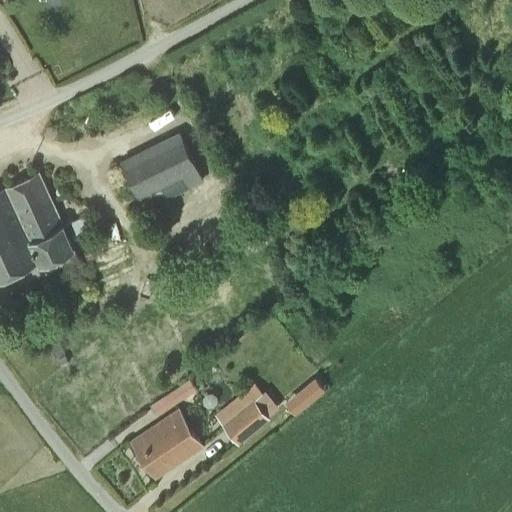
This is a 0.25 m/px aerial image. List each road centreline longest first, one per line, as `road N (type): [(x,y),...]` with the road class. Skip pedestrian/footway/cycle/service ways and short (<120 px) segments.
road 1 (unclassified): [(0,122),(246,0)]
road 2 (unclassified): [(0,367),(115,511)]
